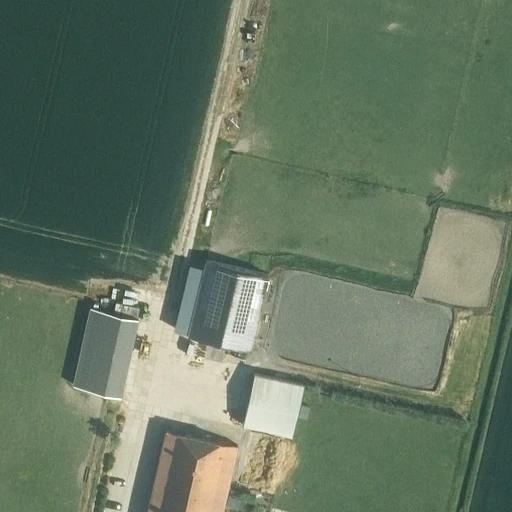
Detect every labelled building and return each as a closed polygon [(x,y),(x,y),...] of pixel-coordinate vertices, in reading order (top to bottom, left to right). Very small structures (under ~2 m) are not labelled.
[(191,263),(175,330),(250,348),(268,273),(249,269),(207,259),(205,258),(203,266),(191,263)] [(71,384),(120,395),(137,319),(88,308),(71,384)] [(288,433),(292,433),(301,391),(303,382),(262,373),(254,371),(243,423),(288,433)] [(223,511),(239,444),(166,427),(145,511),(223,511)] [(231,490),(226,507),(244,511),(246,511),(250,495),(231,490)]
